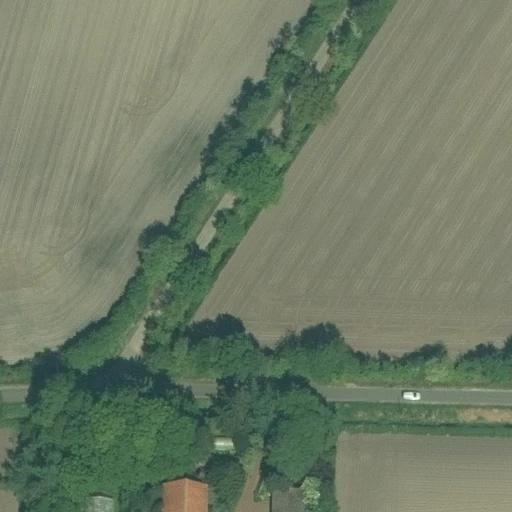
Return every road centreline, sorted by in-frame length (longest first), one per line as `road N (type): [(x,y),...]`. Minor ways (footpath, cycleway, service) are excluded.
road 1 (unclassified): [(107,392),(362,0)]
road 2 (residential): [(511,399),(107,392)]
